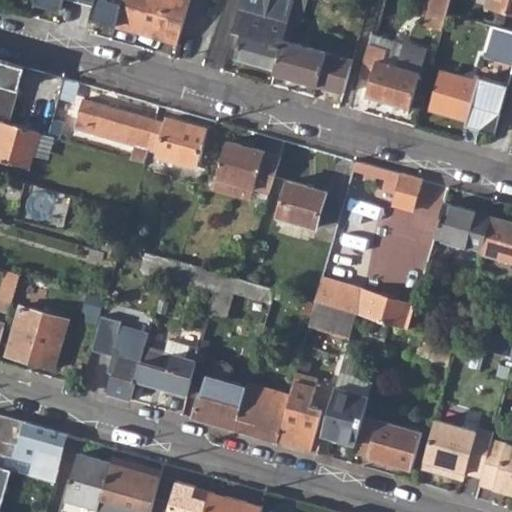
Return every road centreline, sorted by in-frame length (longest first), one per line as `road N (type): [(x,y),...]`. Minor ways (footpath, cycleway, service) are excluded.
road 1 (residential): [(492,175),(0,34)]
road 2 (residential): [(0,391),(423,511)]
